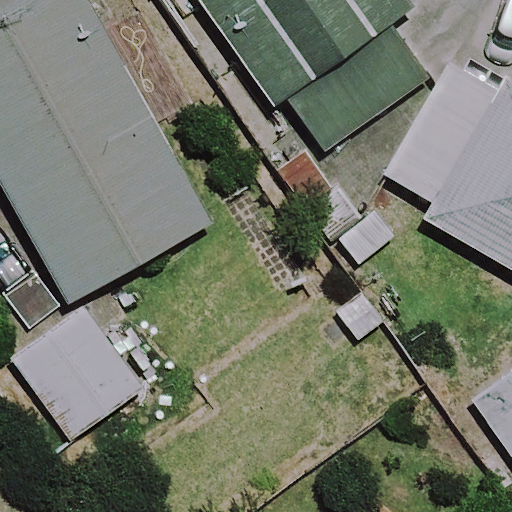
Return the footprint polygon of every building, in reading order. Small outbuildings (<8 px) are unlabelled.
[(206,220),(78,0),(1,0),(0,1),(0,189),(65,302),(206,220)] [(407,4),(403,0),(197,0),(310,158),(420,79),(380,23),(407,4)] [(511,86),(451,52),(380,178),(439,212),(431,226),(511,271),(511,86)] [(143,387),(81,306),(6,362),(68,444),(143,387)] [(511,371),(467,405),(511,465),(511,371)]
